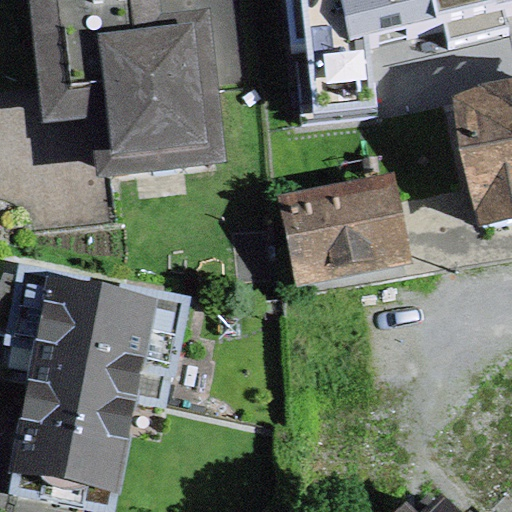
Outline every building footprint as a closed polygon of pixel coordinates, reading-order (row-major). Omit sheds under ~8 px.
[(161,0),(30,0),(43,132),(89,128),(97,185),(229,171),(212,15),(164,19),(161,0)] [(511,16),(511,0),(286,0),(293,55),(306,54),(312,122),(377,116),(370,46),(443,31),(448,52),(509,36),(506,18),(511,16)] [(511,228),(511,92),(452,104),(478,234),(511,228)] [(297,294),(414,269),(395,178),(278,201),(297,294)] [(28,387),(6,499),(65,511),(119,511),(141,408),(167,414),(191,304),(19,271),(1,382),(28,387)] [(511,370),(425,454),(479,511),(492,511),(511,493),(511,370)] [(382,511),(371,392),(300,397),(309,511),(382,511)] [(451,511),(442,503),(433,511),(451,511)]
